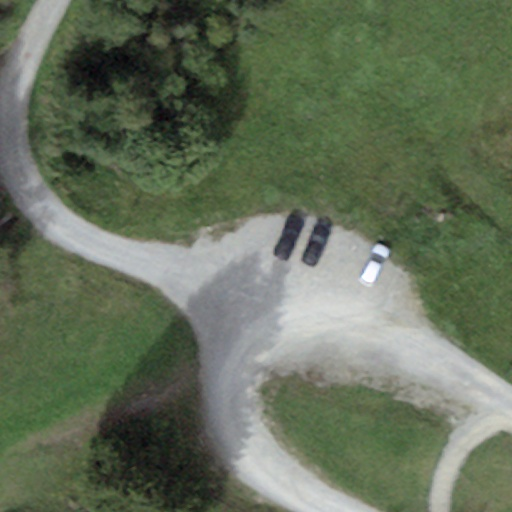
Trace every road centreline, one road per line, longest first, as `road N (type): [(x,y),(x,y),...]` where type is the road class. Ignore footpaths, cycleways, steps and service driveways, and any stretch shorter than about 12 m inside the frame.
road 1 (track): [(270,310),(171,268),(83,243),(32,204),(4,141),(17,76),(56,0)]
road 2 (track): [(340,511),(269,477),(239,441),(225,399),(270,310)]
road 3 (track): [(511,410),(270,310)]
